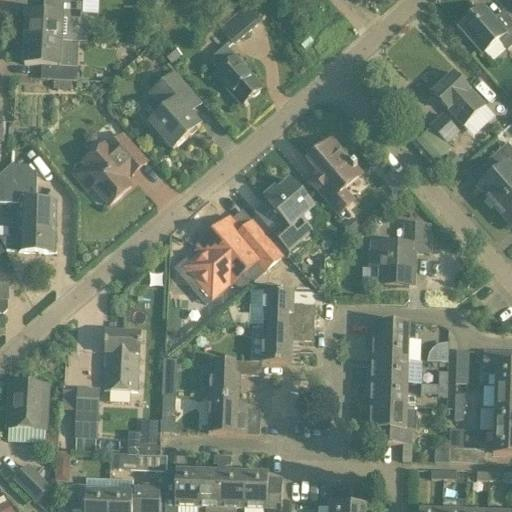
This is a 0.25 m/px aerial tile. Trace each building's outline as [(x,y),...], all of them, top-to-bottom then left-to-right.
[(52,0),(52,17),(44,17),(26,16),(25,42),(78,45),(87,45),(89,17),(82,17),(83,0),(52,0)] [(234,47),(261,24),(247,7),(219,31),(234,47)] [(511,22),(503,13),(492,22),(482,10),(461,29),(484,56),(498,43),(507,53),(511,49),(511,22)] [(76,84),(78,45),(25,42),(24,68),(41,68),(40,82),(76,84)] [(263,91),(235,59),(225,48),(209,63),(218,73),(214,77),(242,109),(263,91)] [(148,97),(163,115),(150,127),(173,154),(201,130),(190,117),(202,107),(174,74),(148,97)] [(455,76),(444,86),(442,84),(438,84),(432,90),(432,93),(434,96),(433,97),(465,129),(486,108),(470,92),(455,76)] [(442,118),(430,129),(415,143),(436,165),(450,151),(446,147),(459,135),(442,118)] [(123,136),(106,150),(104,148),(83,166),(85,168),(75,178),(88,193),(93,188),(110,208),(131,189),(126,184),(131,179),(133,180),(148,165),(123,136)] [(356,204),(345,191),(362,177),(332,142),(307,163),(318,176),(308,184),(338,219),(356,204)] [(487,164),(497,175),(478,191),(495,210),(511,195),(511,175),(511,174),(511,151),(507,146),(487,164)] [(0,206),(19,207),(18,241),(0,240),(0,241),(6,254),(17,254),(17,256),(53,257),(55,205),(36,204),(37,175),(33,175),(28,169),(10,169),(0,178),(0,206)] [(393,194),(405,186),(397,174),(385,182),(393,194)] [(264,201),(281,220),(268,231),(289,255),(314,233),(300,217),(311,208),(290,183),(277,194),(275,191),(264,201)] [(511,229),(511,195),(495,210),(511,229)] [(252,223),(240,234),(231,224),(207,244),(217,255),(191,277),(212,301),(253,265),(264,277),(284,260),(252,223)] [(403,226),(402,249),(371,248),(370,271),(381,272),(380,288),(411,289),(413,256),(430,257),(431,227),(403,226)] [(0,274),(0,316),(4,317),(8,313),(8,275),(0,274)] [(293,294),(264,293),(250,292),(248,330),(314,332),(315,294),(293,294)] [(408,365),(408,342),(415,342),(415,327),(373,325),(372,363),(408,365)] [(247,365),(239,365),(239,366),(262,367),(291,368),(291,344),(314,345),(314,332),(248,330),(247,365)] [(105,335),(104,357),(102,394),(114,394),(114,405),(132,406),(133,395),(138,395),(141,337),(105,335)] [(456,355),(456,367),(468,368),(469,355),(456,355)] [(511,366),(508,367),(509,357),(485,356),(484,372),(496,372),(496,389),(511,389),(511,366)] [(163,433),(177,433),(178,361),(164,360),(163,433)] [(372,363),(371,386),(407,387),(408,365),(372,363)] [(238,402),(239,379),(261,380),(261,378),(262,367),(239,366),(210,366),(209,401),(238,402)] [(438,375),(438,388),(447,388),(447,376),(438,375)] [(371,386),(370,409),(406,410),(407,387),(371,386)] [(10,387),(7,430),(43,433),(46,390),(10,387)] [(447,401),(447,388),(438,388),(421,388),(421,398),(438,398),(438,401),(447,401)] [(511,389),(496,389),(495,412),(511,412),(511,389)] [(99,392),(76,391),(74,437),(59,436),(58,452),(70,453),(70,455),(111,457),(112,442),(97,441),(99,392)] [(455,398),(454,411),(463,411),(464,398),(455,398)] [(207,437),(237,438),(259,439),(260,426),(260,413),(242,412),(243,405),(238,405),(238,402),(209,401),(207,437)] [(416,414),(406,413),(406,410),(370,409),(370,423),(365,423),(364,447),(372,447),(403,448),(412,449),(412,434),(416,434),(416,414)] [(463,423),(463,411),(454,411),(454,423),(463,423)] [(511,412),(495,412),(494,434),(511,434),(511,412)] [(113,456),(114,473),(168,472),(167,456),(159,456),(159,422),(142,423),(143,434),(129,435),(130,455),(113,456)] [(511,434),(494,434),(494,446),(478,446),(478,453),(449,451),(448,466),(486,468),(486,458),(493,458),(511,458),(511,434)] [(70,456),(57,455),(55,484),(68,485),(70,456)] [(197,511),(203,511),(219,511),(222,460),(214,459),(213,471),(216,471),(216,476),(198,475),(197,511)] [(242,511),(244,477),(226,476),(226,471),(230,471),(231,460),(222,460),(219,511),(242,511)] [(33,501),(36,504),(48,491),(27,470),(14,483),(33,501)] [(431,483),(444,484),(444,475),(431,474),(431,483)] [(197,511),(198,475),(176,475),(175,490),(165,490),(164,511),(177,511),(178,511),(197,511)] [(457,475),(444,475),(444,484),(456,484),(457,475)] [(476,485),(489,485),(490,476),(476,475),(476,485)] [(511,482),(511,476),(490,476),(489,485),(511,486),(511,482)] [(242,511),(281,511),(283,481),(268,480),(268,478),(244,477),(242,511)] [(70,511),(108,511),(110,496),(110,483),(86,482),(86,489),(71,488),(70,511)] [(132,497),(110,496),(108,511),(159,511),(160,487),(146,486),(146,490),(132,489),(132,497)]
